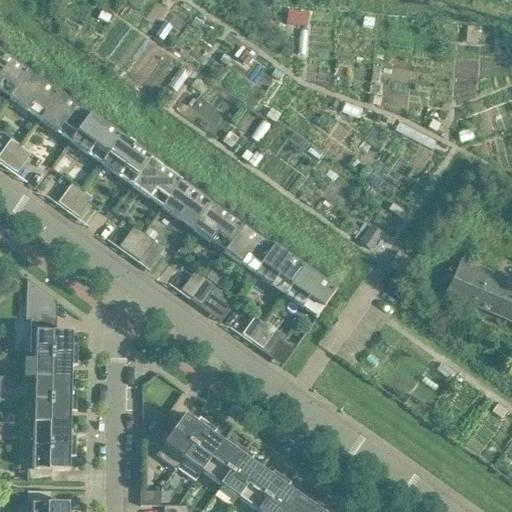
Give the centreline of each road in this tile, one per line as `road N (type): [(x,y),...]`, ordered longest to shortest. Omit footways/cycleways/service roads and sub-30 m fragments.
road 1 (tertiary): [(451,511),(133,283)]
road 2 (residential): [(112,511),(115,315),(133,283)]
road 3 (tertiary): [(133,283),(0,190)]
